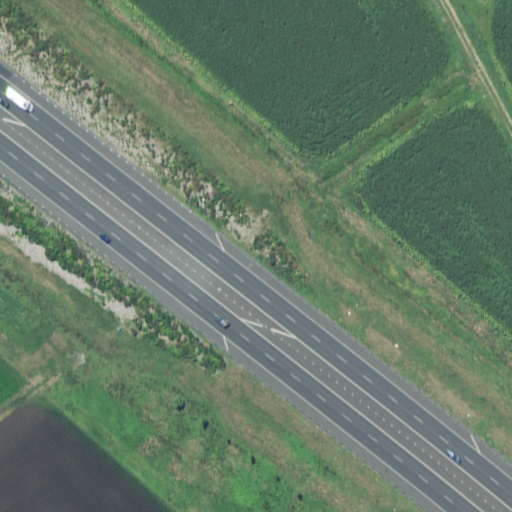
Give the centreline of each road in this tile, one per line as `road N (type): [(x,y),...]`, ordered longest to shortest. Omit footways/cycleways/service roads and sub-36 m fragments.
road 1 (motorway): [(0,77),(511,503)]
road 2 (motorway): [(454,511),(0,139)]
